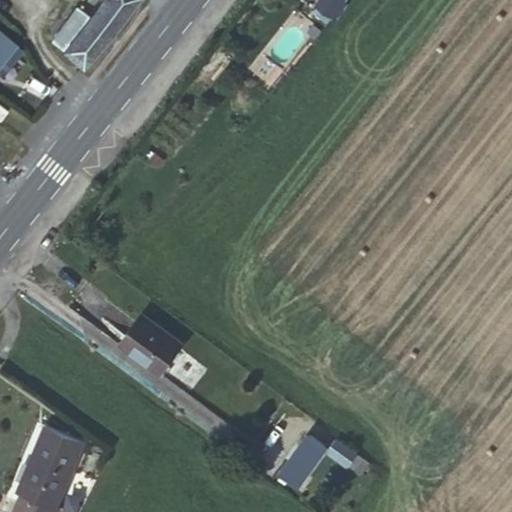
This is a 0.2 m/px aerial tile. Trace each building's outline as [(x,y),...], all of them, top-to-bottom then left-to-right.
[(100,0),(93,9),(83,2),(52,39),(80,64),(132,0),(100,0)] [(318,0),(320,2),(315,9),(330,19),(335,13),(336,14),(337,15),(348,0),(347,0),(318,0)] [(0,68),(2,70),(20,48),(0,31),(0,68)] [(143,313),(128,332),(135,339),(129,347),(164,373),(185,345),(154,322),(143,313)] [(160,314),(154,322),(185,345),(217,370),(223,361),(160,314)] [(135,339),(128,332),(121,341),(129,347),(135,339)] [(47,426),(35,454),(39,456),(23,493),(15,511),(59,511),(62,507),(57,504),(84,441),(47,426)] [(311,434),(283,473),(299,483),(327,446),(311,434)] [(357,454),(337,439),(329,451),(349,466),(357,454)] [(39,456),(35,454),(19,492),(23,493),(39,456)] [(364,471),(369,463),(359,456),(353,464),(364,471)] [(332,489),(315,476),(306,488),(322,501),(332,489)]
